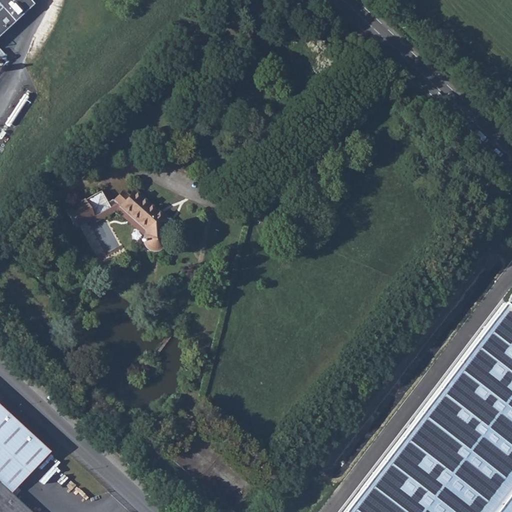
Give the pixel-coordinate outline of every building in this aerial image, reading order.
[(0,0),(0,35),(35,3),(32,0),(0,0)] [(166,220),(132,189),(117,205),(142,228),(139,235),(141,243),(146,247),(153,248),(159,245),(163,240),(165,234),(161,227),(166,220)] [(93,214),(83,197),(65,208),(74,225),(93,214)] [(511,511),(511,309),(508,307),(347,511),(511,511)] [(148,369),(141,365),(138,372),(145,376),(148,369)] [(48,454),(0,408),(0,511),(30,511),(8,493),(48,454)]
